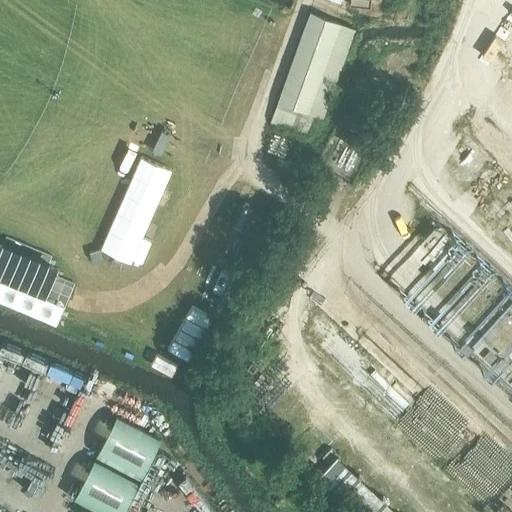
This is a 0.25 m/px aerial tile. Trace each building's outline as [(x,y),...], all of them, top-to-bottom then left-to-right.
[(312,11),(272,121),(307,134),(315,114),(323,117),(355,28),(312,11)] [(511,108),(466,158),(511,201),(511,108)] [(344,143),(362,151),(368,141),(350,133),(344,143)] [(237,266),(215,310),(224,314),(246,270),(237,266)] [(117,415),(97,454),(142,477),(162,438),(117,415)] [(95,458),(75,497),(103,511),(124,511),(140,481),(95,458)]
